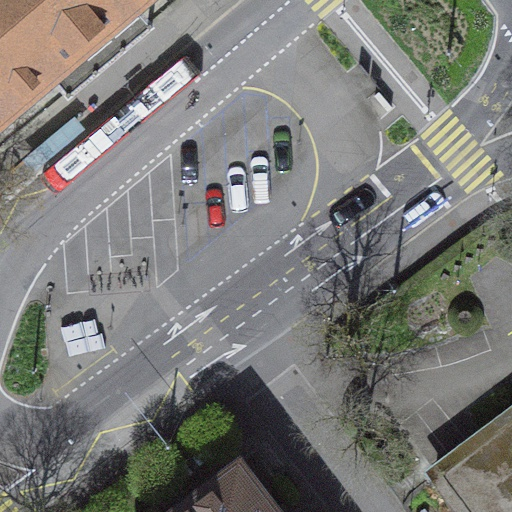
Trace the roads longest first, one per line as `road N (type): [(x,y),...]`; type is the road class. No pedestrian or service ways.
road 1 (tertiary): [(214,66),(43,207),(0,258)]
road 2 (tertiary): [(336,248),(349,163),(322,95),(276,63),(214,66)]
road 3 (residential): [(230,327),(369,511)]
road 4 (tertiary): [(82,435),(230,327)]
road 5 (tertiary): [(336,248),(468,148)]
road 6 (tertiary): [(230,327),(336,248)]
